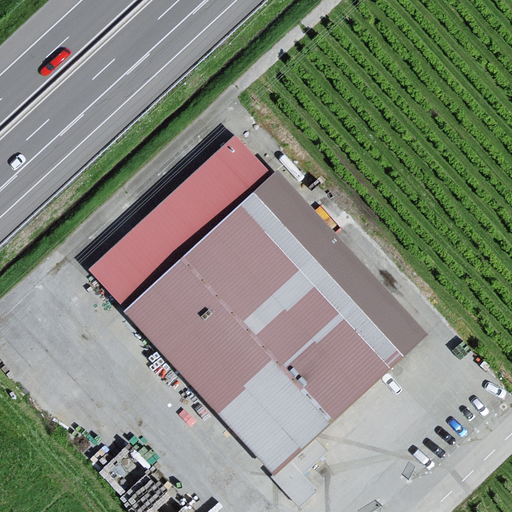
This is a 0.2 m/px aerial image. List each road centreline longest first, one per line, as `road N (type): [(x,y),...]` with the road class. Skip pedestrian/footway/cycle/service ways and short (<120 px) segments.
road 1 (motorway): [(0,165),(180,0)]
road 2 (motorway): [(108,0),(0,99)]
